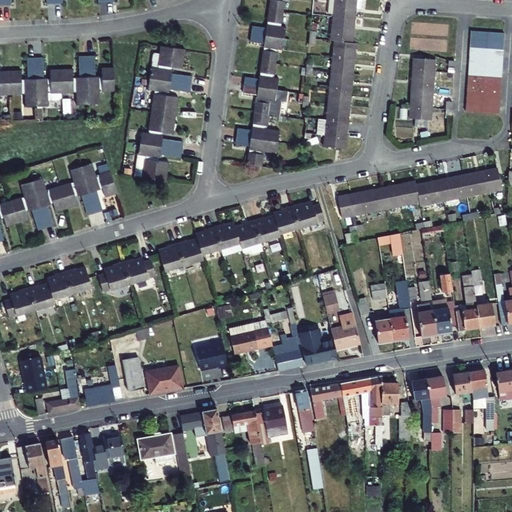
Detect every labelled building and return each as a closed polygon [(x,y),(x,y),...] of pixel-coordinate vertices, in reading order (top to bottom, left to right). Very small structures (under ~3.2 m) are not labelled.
[(258,16),(256,24),(297,29),(299,18),(286,16),(289,2),(274,0),(271,18),(258,16)] [(321,127),(319,139),(340,143),(357,38),(355,38),(361,0),(338,0),(333,34),(336,35),(323,113),(321,127)] [(297,29),(256,24),(255,32),(269,34),(266,51),(281,52),(283,38),(295,40),(297,29)] [(472,30),(467,110),(502,112),(506,32),(472,30)] [(155,70),(197,77),(198,69),(177,65),(178,59),(188,60),(190,42),(167,38),(164,56),(167,56),(166,61),(157,59),(155,70)] [(249,67),(248,75),(289,79),(290,68),(279,66),(281,52),(266,51),(263,69),(249,67)] [(104,99),(104,87),(118,86),(118,63),(105,64),(106,72),(98,72),(98,52),(81,52),(82,72),(76,72),(76,65),(53,65),(54,73),(46,74),(45,54),(30,55),(30,75),(23,75),(23,67),(0,67),(0,90),(28,90),(28,102),(51,101),(51,89),(80,88),(80,100),(104,99)] [(413,57),(410,117),(434,118),(437,58),(413,57)] [(196,84),(197,77),(155,70),(154,81),(163,82),(162,86),(160,85),(157,103),(180,107),(183,89),(174,88),(175,81),(196,84)] [(289,79),(248,75),(247,82),(261,84),(258,102),(272,104),(275,89),(287,91),(289,79)] [(313,95),(305,94),(306,101),(314,102),(313,95)] [(255,121),(241,119),(240,127),(280,132),(282,121),(270,119),(272,104),(258,102),(255,121)] [(146,134),(187,141),(188,133),(167,129),(168,123),(178,124),(180,107),(157,103),(155,120),(157,120),(156,125),(147,123),(146,134)] [(323,113),(316,111),(313,126),(321,127),(323,113)] [(280,132),(240,127),(239,135),(253,137),(250,155),(264,157),(266,142),(278,144),(280,132)] [(186,149),(187,141),(146,134),(144,145),(153,146),(152,150),(150,149),(147,168),(170,172),(173,153),(164,152),(165,145),(186,149)] [(0,246),(5,245),(0,228),(0,223),(6,222),(8,230),(30,224),(27,216),(34,214),(40,235),(56,230),(50,210),(56,208),(59,216),(80,210),(77,202),(84,200),(90,220),(105,216),(99,195),(105,193),(108,201),(118,198),(112,177),(98,181),(95,169),(73,175),(77,187),(49,195),(46,183),(22,190),(26,202),(0,209),(0,246)] [(413,186),(417,203),(418,208),(494,191),(489,169),(413,186)] [(341,220),(417,203),(413,186),(413,182),(336,199),(341,220)] [(164,251),(153,254),(159,275),(197,263),(196,260),(235,249),(236,252),(273,241),(272,237),(318,224),(312,206),(306,208),(305,205),(297,208),(296,205),(276,210),(277,214),(266,217),(267,220),(259,223),(258,219),(238,225),(239,228),(230,231),(229,228),(219,231),(218,228),(199,233),(199,237),(190,240),(191,243),(182,246),(181,243),(163,248),(164,251)] [(489,215),(490,224),(498,222),(496,214),(489,215)] [(462,228),(475,226),(474,218),(461,220),(462,228)] [(355,244),(354,234),(364,232),(362,224),(348,227),(349,233),(345,235),(346,245),(355,244)] [(418,234),(431,232),(430,225),(417,227),(418,234)] [(377,234),(379,243),(390,242),(392,254),(402,252),(399,231),(377,234)] [(100,279),(95,280),(100,298),(151,283),(146,265),(138,267),(137,264),(129,267),(128,264),(109,270),(110,273),(100,275),(100,279)] [(449,270),(438,271),(440,289),(451,288),(449,270)] [(9,301),(1,303),(6,321),(51,308),(50,304),(87,293),(81,273),(73,276),(71,273),(53,278),(54,281),(44,284),(45,287),(36,290),(35,286),(15,292),(16,296),(8,298),(9,301)] [(347,277),(354,303),(363,301),(356,275),(347,277)] [(402,291),(404,304),(414,303),(410,275),(399,276),(402,291)] [(418,279),(420,298),(431,297),(429,278),(418,279)] [(369,283),(371,298),(386,295),(384,281),(369,283)] [(383,312),(383,319),(387,342),(402,339),(399,319),(406,318),(404,304),(402,291),(392,292),(394,310),(383,312)] [(511,297),(493,301),(496,324),(511,321),(511,297)] [(332,300),(317,304),(321,318),(335,314),(332,300)] [(488,301),(471,304),(472,308),(475,328),(491,325),(488,301)] [(423,312),(413,314),(417,337),(432,334),(428,310),(427,307),(422,308),(423,312)] [(450,316),(449,307),(428,310),(432,334),(448,332),(447,328),(452,327),(450,316)] [(458,311),(458,315),(450,316),(452,327),(452,331),(475,328),(472,308),(458,311)] [(383,319),(368,322),(372,344),(387,342),(383,319)] [(350,329),(324,334),(325,339),(329,356),(355,350),(350,329)] [(300,367),(330,360),(329,356),(325,339),(317,341),(315,330),(293,335),(300,367)] [(223,344),(227,362),(251,356),(247,338),(223,344)] [(194,345),(200,369),(226,363),(221,339),(194,345)] [(166,381),(142,387),(145,398),(176,391),(167,347),(145,353),(147,361),(161,358),(166,381)] [(297,367),(293,353),(270,359),(273,373),(297,367)] [(115,362),(124,398),(130,397),(122,364),(121,361),(115,362)] [(122,364),(130,397),(138,395),(131,362),(122,364)] [(45,367),(23,369),(25,391),(47,389),(45,367)] [(109,368),(101,370),(104,382),(112,380),(109,368)] [(181,377),(183,389),(198,386),(196,374),(181,377)] [(502,402),(501,398),(510,397),(507,378),(491,381),(494,399),(495,399),(496,403),(502,402)] [(483,405),(478,379),(465,381),(467,399),(469,408),(481,406),(482,421),(489,422),(490,406),(483,405)] [(63,398),(42,405),(44,415),(73,408),(70,391),(74,391),(72,380),(60,381),(63,398)] [(467,399),(465,381),(448,383),(451,402),(467,399)] [(375,389),(377,389),(377,382),(365,384),(366,398),(356,400),(357,425),(377,425),(377,408),(375,408),(375,389)] [(349,401),(356,400),(366,398),(365,384),(337,389),(338,400),(343,426),(349,425),(348,409),(350,408),(349,401)] [(441,402),(438,384),(422,386),(425,404),(441,402)] [(425,404),(422,386),(408,388),(411,406),(425,404)] [(103,387),(78,391),(80,405),(106,401),(103,387)] [(320,422),(317,403),(338,400),(337,389),(308,394),(312,423),(320,422)] [(393,408),(393,390),(377,389),(377,408),(393,408)] [(294,394),(301,435),(310,434),(304,393),(294,394)] [(31,403),(35,420),(42,419),(38,401),(31,403)] [(284,433),(280,409),(252,414),(254,431),(262,429),(263,433),(280,430),(281,434),(284,433)] [(404,416),(403,409),(395,409),(395,424),(404,424),(404,416)] [(252,414),(251,413),(219,419),(222,433),(231,432),(231,429),(243,426),(244,433),(254,431),(252,414)] [(215,414),(198,417),(203,446),(220,444),(215,414)] [(193,418),(177,421),(180,437),(183,457),(199,454),(193,418)] [(174,464),(184,463),(183,457),(180,437),(170,439),(174,464)] [(89,453),(87,439),(77,441),(82,468),(91,466),(94,466),(91,453),(89,453)] [(169,458),(166,439),(135,445),(138,464),(169,458)] [(64,464),(75,462),(71,441),(60,444),(64,464)] [(123,461),(119,442),(105,444),(108,463),(123,461)] [(101,445),(102,450),(91,453),(94,466),(91,466),(93,479),(106,477),(104,464),(108,463),(105,444),(101,445)] [(59,475),(54,445),(44,446),(48,471),(52,471),(54,476),(59,475)] [(48,495),(39,446),(22,449),(26,471),(30,470),(37,498),(48,495)] [(26,471),(22,449),(15,450),(19,472),(26,471)] [(302,453),(308,492),(319,490),(313,451),(302,453)] [(139,469),(170,463),(169,458),(138,464),(139,469)] [(0,490),(12,489),(8,462),(0,462),(0,490)] [(380,495),(379,484),(365,484),(366,495),(380,495)]
